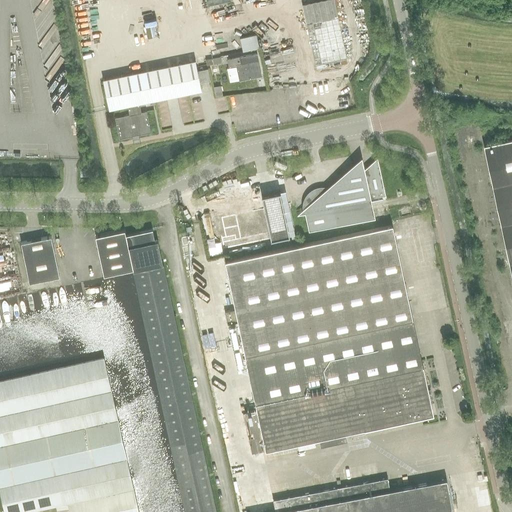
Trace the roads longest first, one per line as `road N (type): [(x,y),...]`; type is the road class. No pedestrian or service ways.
road 1 (secondary): [(0,205),(140,203),(247,153),(422,114)]
road 2 (unclassified): [(506,498),(422,114)]
